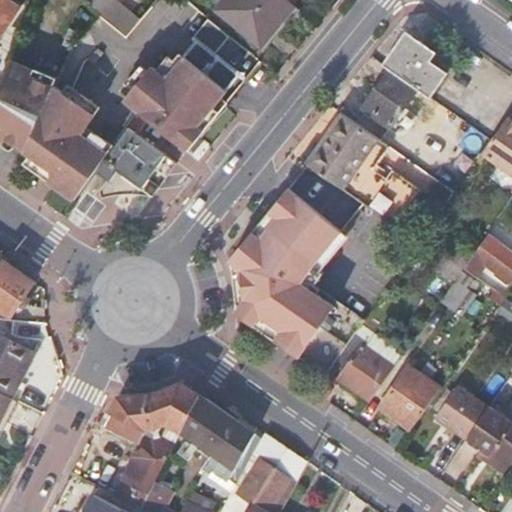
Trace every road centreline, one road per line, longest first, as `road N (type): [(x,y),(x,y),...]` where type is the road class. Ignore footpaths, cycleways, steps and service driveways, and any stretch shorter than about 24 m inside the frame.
road 1 (residential): [(136,300),(375,0)]
road 2 (residential): [(136,300),(431,511)]
road 3 (residential): [(136,300),(27,511)]
road 4 (residential): [(0,210),(136,300)]
